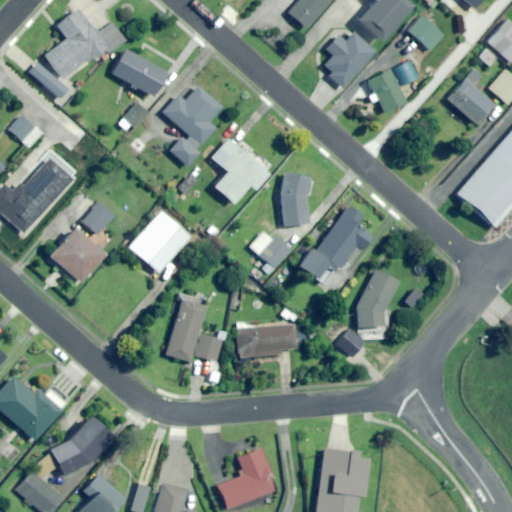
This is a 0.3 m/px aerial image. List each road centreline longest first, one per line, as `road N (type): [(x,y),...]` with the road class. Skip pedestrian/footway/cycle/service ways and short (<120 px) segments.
road 1 (residential): [(409,375),(360,401),(170,411),(135,394),(0,274)]
road 2 (residential): [(181,0),(492,276)]
road 3 (unclassified): [(499,511),(409,375)]
road 4 (residential): [(492,276),(409,375)]
